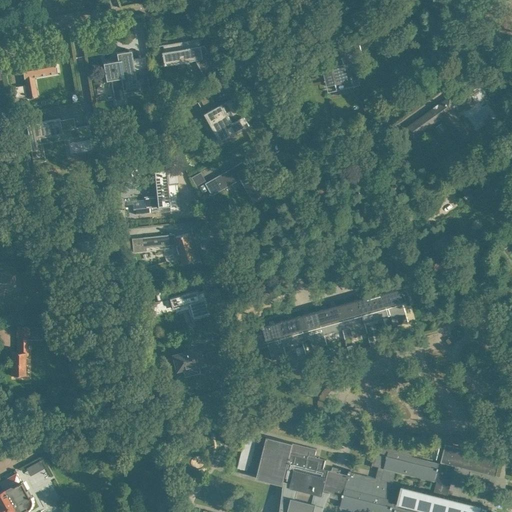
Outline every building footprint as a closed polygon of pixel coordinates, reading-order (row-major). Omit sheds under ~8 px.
[(182,42),(182,41),(160,45),(160,46),(164,45),(165,51),(163,52),(166,64),(197,59),(201,66),(206,63),(210,71),(204,74),(205,75),(218,68),(205,45),(201,46),(200,39),(204,39),(204,38),(189,40),(189,41),(182,42)] [(363,59),(359,42),(347,44),(337,47),(340,47),(342,55),(341,56),(342,58),(343,58),(344,64),(331,67),(331,63),(318,66),(318,67),(322,66),(325,80),(324,80),(324,81),(325,81),(327,86),(351,80),(352,82),(354,82),(353,80),(359,79),(355,61),(363,59)] [(115,100),(124,99),(123,92),(139,89),(140,93),(141,92),(138,81),(137,81),(131,50),(116,53),(118,62),(115,62),(115,61),(113,61),(114,62),(103,64),(106,82),(112,81),(115,100)] [(20,61),(27,98),(38,96),(34,77),(57,73),(54,55),(51,55),(51,53),(42,55),(42,57),(20,61)] [(146,57),(137,56),(136,69),(145,70),(146,57)] [(462,142),(470,137),(456,118),(462,114),(461,111),(465,108),(466,110),(478,101),(477,100),(486,93),(480,85),(470,91),(469,90),(454,101),(451,97),(439,105),(438,104),(433,107),(434,108),(406,128),(412,137),(443,116),(462,142)] [(208,95),(200,98),(204,105),(211,101),(208,96),(208,95)] [(205,113),(221,141),(250,125),(244,115),(240,117),(236,110),(240,108),(234,97),(205,113)] [(169,115),(161,119),(169,135),(178,130),(169,115)] [(31,154),(32,154),(35,154),(36,155),(39,155),(38,153),(41,152),(40,148),(41,148),(40,142),(63,137),(61,131),(62,131),(62,130),(60,120),(60,118),(39,122),(27,124),(26,124),(28,136),(31,152),(31,154)] [(255,200),(267,193),(255,171),(256,170),(249,158),(206,183),(213,195),(243,178),(255,200)] [(495,182),(505,192),(511,185),(511,181),(493,162),(491,164),(484,171),(486,172),(461,191),(469,201),(495,182)] [(154,166),(156,197),(145,197),(146,207),(138,208),(135,208),(135,214),(151,213),(151,207),(169,206),(170,211),(179,210),(177,189),(176,190),(175,183),(167,184),(165,165),(154,166)] [(197,185),(207,179),(203,170),(192,176),(197,185)] [(126,227),(125,219),(117,220),(118,228),(126,227)] [(174,234),(131,238),(133,252),(146,250),(146,247),(175,244),(181,263),(192,260),(193,262),(200,260),(201,263),(191,228),(190,229),(191,233),(188,234),(187,233),(174,237),(173,234),(174,234)] [(14,270),(0,270),(0,287),(15,287),(14,270)] [(402,287),(382,293),(385,303),(384,304),(387,317),(391,315),(394,325),(408,321),(404,307),(403,307),(402,304),(407,302),(408,303),(411,302),(406,285),(401,287),(402,287)] [(198,293),(197,290),(149,303),(152,316),(176,310),(175,306),(188,303),(193,320),(198,318),(198,320),(201,319),(201,318),(205,317),(204,315),(210,314),(211,318),(212,318),(203,286),(202,286),(204,291),(198,293)] [(365,309),(361,310),(362,315),(363,319),(364,322),(382,318),(387,317),(384,304),(385,303),(382,293),(362,298),(365,309)] [(429,301),(432,315),(440,313),(436,294),(427,296),(428,301),(429,301)] [(362,298),(340,305),(340,307),(346,328),(350,327),(353,337),(367,333),(364,322),(363,319),(362,315),(361,310),(365,309),(362,298)] [(327,308),(317,311),(321,326),(322,330),(323,330),(324,334),(341,329),(346,328),(340,307),(340,305),(327,308)] [(302,318),(300,319),(306,339),(310,338),(313,348),(327,344),(324,334),(323,330),(322,330),(321,326),(317,311),(302,315),(302,318)] [(302,315),(276,322),(281,338),(282,342),(283,345),(301,340),(301,341),(306,339),(300,319),(302,318),(302,315)] [(12,351),(11,374),(13,374),(14,376),(17,376),(18,374),(24,375),(25,356),(27,356),(28,340),(41,340),(42,330),(42,322),(30,322),(29,327),(26,327),(16,327),(16,336),(17,336),(17,351),(12,351)] [(250,346),(241,348),(242,352),(251,350),(253,350),(268,345),(272,360),(286,355),(283,345),(282,342),(281,338),(276,322),(264,326),(264,323),(262,324),(263,327),(264,331),(248,336),(250,346)] [(184,377),(200,372),(200,371),(211,368),(211,367),(210,367),(223,363),(223,362),(222,363),(219,350),(219,349),(206,352),(206,353),(206,354),(201,355),(199,348),(172,355),(173,355),(174,358),(172,359),(174,367),(176,366),(176,369),(176,370),(182,368),(184,377)] [(246,473),(252,474),(262,435),(257,434),(250,463),(251,463),(250,465),(248,465),(246,473)] [(267,436),(256,478),(283,484),(279,511),(213,511),(204,510),(203,511),(322,511),(328,497),(341,500),(339,506),(361,511),(487,511),(488,507),(447,497),(455,466),(496,476),(501,457),(445,443),(440,462),(441,462),(441,464),(439,463),(412,456),(414,448),(416,449),(416,448),(376,438),(376,439),(378,440),(371,467),(372,467),(372,465),(379,467),(376,478),(351,471),(351,470),(349,469),(348,474),(341,473),(324,469),(326,460),(315,457),(317,449),(267,436)] [(32,474),(45,466),(41,459),(28,467),(32,474)] [(0,504),(4,511),(8,511),(18,507),(21,511),(25,510),(26,511),(29,509),(30,508),(31,506),(31,504),(31,502),(30,500),(31,500),(29,497),(28,498),(24,491),(26,490),(21,482),(16,473),(0,481),(0,483),(4,491),(2,492),(0,491),(0,504)]
